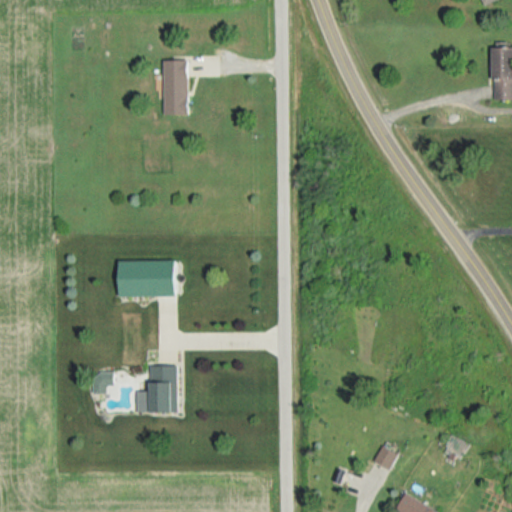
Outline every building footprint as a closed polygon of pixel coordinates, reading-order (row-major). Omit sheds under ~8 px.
[(511,46),(493,47),(494,100),(511,99),(511,46)] [(189,114),(190,60),(165,59),(164,114),(189,114)] [(177,259),(121,261),(122,297),(178,295),(177,259)] [(138,391),(138,412),(177,412),(177,365),(151,366),(152,391),(138,391)] [(398,454),(382,445),(374,460),(390,469),(398,454)] [(437,511),(439,508),(406,494),(398,511),(437,511)]
